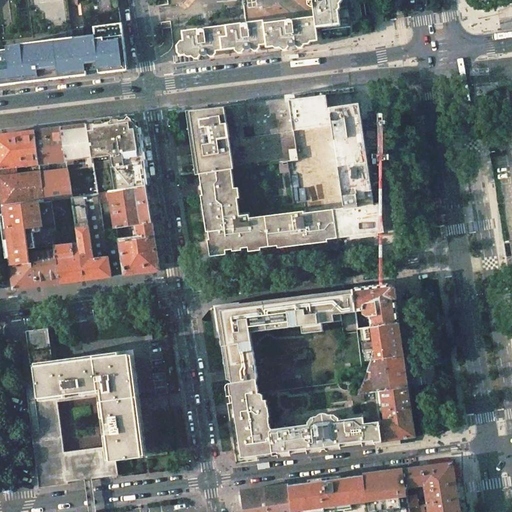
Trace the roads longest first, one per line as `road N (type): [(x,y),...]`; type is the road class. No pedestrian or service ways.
road 1 (secondary): [(428,49),(149,86)]
road 2 (residential): [(181,292),(459,257)]
road 3 (residential): [(488,445),(210,478)]
road 4 (primary): [(428,49),(459,257)]
road 5 (residential): [(181,292),(149,86)]
road 6 (residential): [(210,478),(15,504)]
road 7 (primary): [(459,257),(488,445)]
road 8 (residential): [(210,478),(181,292)]
road 9 (residential): [(0,315),(181,292)]
road 10 (secondary): [(149,86),(0,103)]
road 11 (residential): [(0,370),(15,504)]
